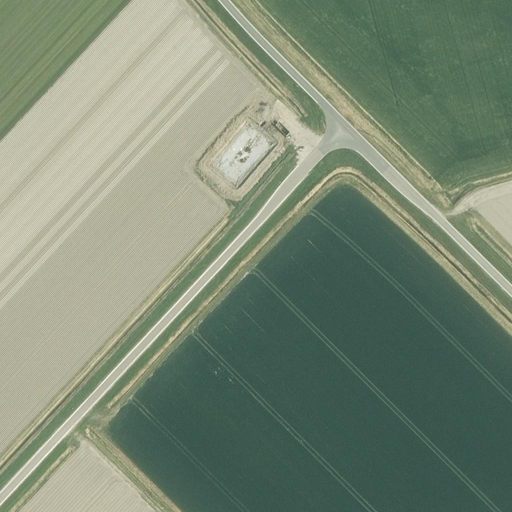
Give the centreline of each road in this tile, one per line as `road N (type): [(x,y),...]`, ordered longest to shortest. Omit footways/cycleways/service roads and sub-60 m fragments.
road 1 (unclassified): [(0,497),(344,129)]
road 2 (tertiary): [(511,294),(344,129)]
road 3 (tertiary): [(344,129),(222,0)]
